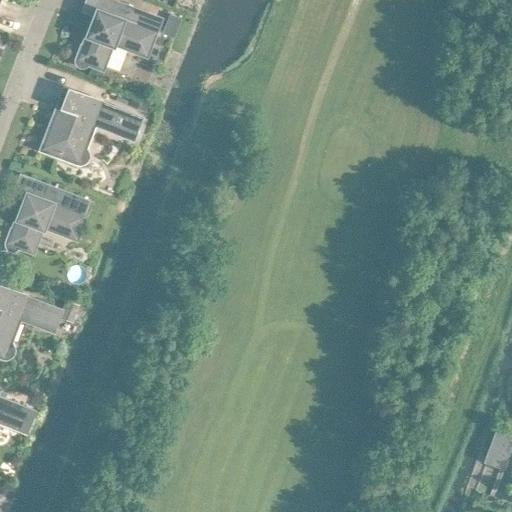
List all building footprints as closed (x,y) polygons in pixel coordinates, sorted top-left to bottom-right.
[(84,68),(84,71),(85,74),(88,76),(92,77),(95,75),(97,73),(111,78),(121,52),(155,65),(164,43),(162,42),(168,29),(115,8),(110,22),(108,21),(103,33),(101,32),(92,55),(90,54),(84,68)] [(178,24),(171,43),(183,47),(190,29),(178,24)] [(53,158),(71,165),(70,168),(85,173),(89,174),(93,173),(96,170),(97,166),(97,162),(95,159),(92,156),(100,133),(142,149),(151,127),(79,99),(68,127),(65,125),(53,158)] [(140,109),(138,116),(154,122),(157,115),(140,109)] [(19,260),(22,260),(26,259),(27,256),(41,261),(51,235),(85,248),(98,212),(44,191),(39,205),(37,204),(33,216),(31,216),(22,238),(19,237),(14,251),(14,255),(16,258),(19,260)] [(62,293),(59,301),(71,305),(73,297),(62,293)] [(0,364),(11,368),(15,369),(19,368),(22,365),(23,361),(23,357),(21,353),(17,351),(26,328),(62,342),(71,319),(4,294),(0,305),(0,364)] [(76,314),(70,328),(81,332),(86,317),(76,314)] [(0,429),(35,443),(44,421),(0,403),(0,429)] [(511,441),(505,439),(492,471),(511,478),(511,441)]
